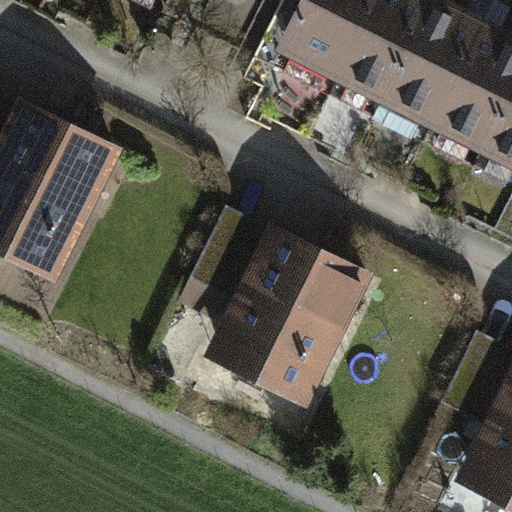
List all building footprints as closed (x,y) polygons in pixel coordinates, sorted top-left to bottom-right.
[(376,0),(304,0),(285,38),(343,68),(376,0)] [(430,0),(429,0),(376,0),(343,68),(341,72),(383,94),(386,89),(430,0)] [(481,25),(430,0),(386,89),(436,114),(481,25)] [(511,88),(511,41),(481,25),(436,114),(487,139),(511,88)] [(511,88),(487,139),(485,144),(511,157),(511,88)] [(115,147),(25,102),(16,120),(0,111),(0,248),(37,267),(71,201),(84,208),(115,147)] [(366,271),(275,227),(267,244),(217,220),(179,297),(212,313),(223,292),(240,300),(231,317),(244,324),(225,361),(289,392),(322,326),(335,333),(366,271)] [(511,367),(469,346),(441,402),(490,426),(481,442),(495,449),(476,486),(511,504),(511,367)]
